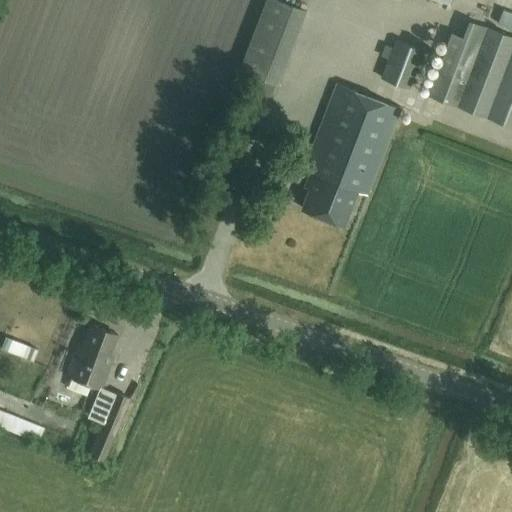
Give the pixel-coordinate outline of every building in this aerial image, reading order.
[(467,80),(437,68),(427,94),(511,126),(511,36),(487,27),(467,80)] [(407,87),(422,50),(395,40),(381,77),(407,87)] [(303,170),(309,172),(304,184),(309,186),(301,207),(343,223),(356,190),(366,194),(399,107),(336,83),(303,170)] [(67,375),(101,388),(114,355),(110,354),(117,334),(90,323),(83,343),(80,342),(67,375)] [(14,335),(9,348),(29,355),(34,342),(14,335)] [(103,460),(130,397),(115,390),(89,453),(103,460)] [(0,426),(38,442),(44,427),(0,408),(0,426)]
